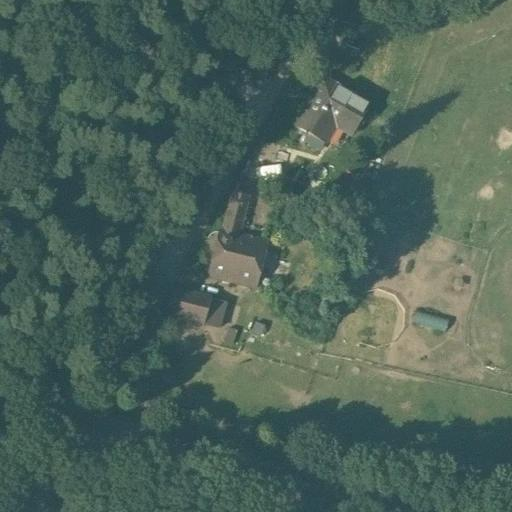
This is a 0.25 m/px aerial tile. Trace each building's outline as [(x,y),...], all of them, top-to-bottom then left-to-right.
[(369,107),(323,80),(295,128),(325,145),(337,123),(354,133),(369,107)] [(229,196),(219,231),(236,236),(247,201),(229,196)] [(236,236),(219,231),(206,274),(252,287),(265,244),(236,236)] [(210,300),(173,290),(166,316),(203,325),(210,300)] [(225,304),(210,300),(203,325),(218,329),(225,304)]
